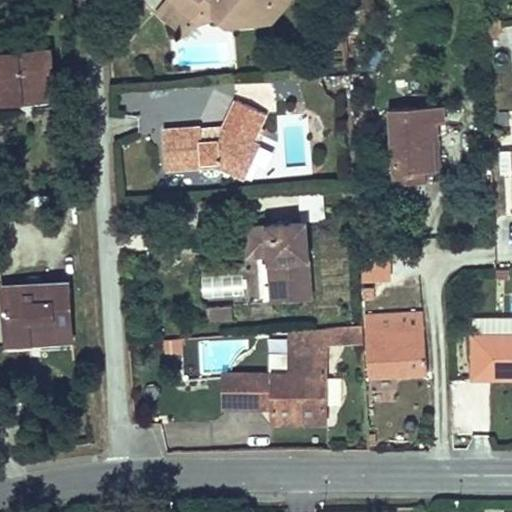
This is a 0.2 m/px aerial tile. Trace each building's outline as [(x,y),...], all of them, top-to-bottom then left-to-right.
[(154,15),(173,31),(181,21),(191,30),(195,25),(167,0),(154,15)] [(203,0),(198,6),(190,0),(167,0),(195,25),(200,20),(212,19),(222,27),(229,19),(259,17),(271,2),(270,0),(203,0)] [(270,0),(271,2),(259,17),(229,19),(222,27),(266,25),(286,2),(285,0),(270,0)] [(181,21),(173,31),(183,40),(191,30),(181,21)] [(0,57),(0,103),(24,102),(24,96),(54,92),(49,52),(0,57)] [(119,112),(142,112),(142,120),(205,119),(204,88),(119,90),(119,112)] [(54,92),(24,96),(24,102),(54,100),(54,92)] [(201,141),(200,125),(162,128),(165,167),(202,165),(202,160),(217,159),(217,163),(243,176),(259,144),(252,141),(266,112),(237,98),(224,124),(217,139),(201,141)] [(385,113),(390,177),(417,175),(428,174),(427,144),(432,144),(430,127),(437,126),(437,110),(385,113)] [(224,124),(200,125),(201,141),(217,139),(224,124)] [(417,175),(390,177),(390,187),(417,185),(417,175)] [(306,223),(255,226),(257,255),(267,254),(275,254),(277,282),(284,282),(286,300),(311,299),(306,223)] [(257,255),(255,226),(245,227),(247,255),(257,255)] [(46,234),(45,246),(72,248),(73,236),(46,234)] [(275,254),(267,254),(271,302),(286,300),(284,282),(277,282),(275,254)] [(13,308),(7,309),(10,347),(33,345),(31,334),(73,331),(68,285),(11,289),(13,308)] [(231,306),(207,307),(207,320),(232,319),(231,306)] [(427,375),(423,313),(363,319),(369,379),(427,375)] [(511,328),(511,314),(477,315),(477,329),(511,328)] [(324,328),(288,329),(289,374),(256,375),(257,410),(274,410),(274,424),(325,424),(324,347),(333,347),(333,338),(362,338),(361,327),(324,328)] [(73,331),(31,334),(33,345),(74,341),(73,331)] [(472,381),(493,381),(494,375),(511,374),(511,336),(471,337),(472,381)] [(224,410),(257,410),(256,375),(225,375),(224,410)]
